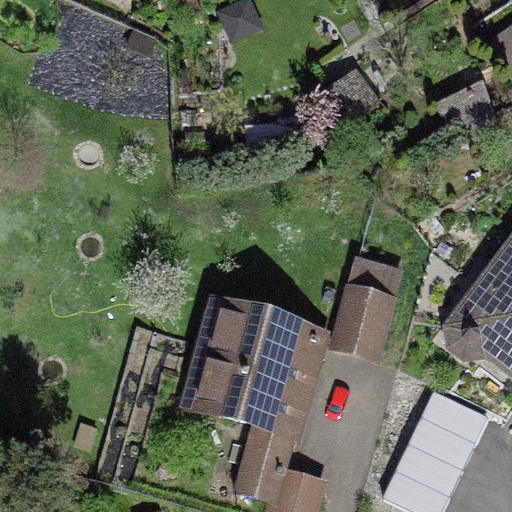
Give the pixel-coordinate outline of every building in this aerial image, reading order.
[(330,137),(367,110),(346,82),(309,109),(330,137)] [(453,144),(492,139),(475,91),(434,110),(453,144)] [(396,278),(353,266),(329,352),(373,364),(396,278)] [(511,269),(493,293),(484,286),(446,336),(448,348),(463,360),(475,358),(480,352),(511,376),(511,269)] [(232,495),(271,506),(317,342),(211,312),(184,408),(251,427),(232,495)]
